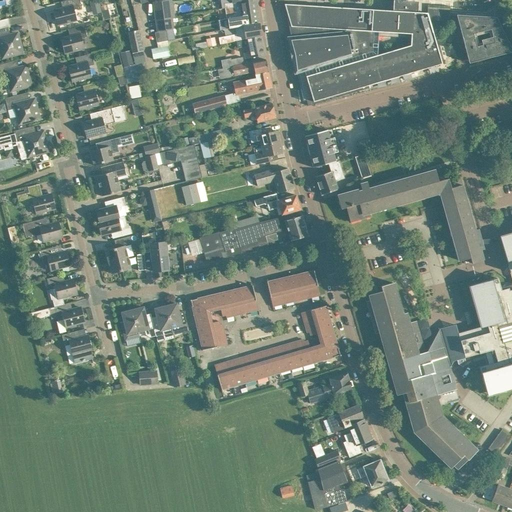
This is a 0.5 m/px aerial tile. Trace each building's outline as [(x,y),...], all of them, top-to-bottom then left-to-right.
[(65,8),(62,8),(53,11),(57,25),(76,20),(74,10),(81,8),(79,0),(66,0),(63,1),(65,8)] [(167,0),(153,2),(155,22),(161,21),(161,20),(171,18),(168,0),(167,0)] [(220,0),(221,5),(222,9),(225,8),(225,7),(224,4),(232,3),(252,0),(220,0)] [(256,4),(255,0),(252,0),(232,3),(224,4),(225,7),(225,8),(226,13),(226,18),(228,18),(234,17),(257,13),(256,4)] [(392,0),(392,11),(412,12),(417,13),(418,1),(413,1),(413,0),(392,0)] [(287,18),(291,37),(346,31),(346,30),(371,31),(372,10),(284,4),(284,5),(287,15),(288,18),(287,18)] [(427,13),(429,20),(449,21),(449,14),(450,6),(428,5),(427,13)] [(106,6),(100,7),(104,21),(110,19),(106,6)] [(392,11),(372,10),(371,31),(346,30),(346,31),(291,37),(290,38),(289,36),(288,36),(288,38),(286,38),(286,40),(288,40),(290,50),(288,50),(289,52),(290,52),(290,53),(289,53),(290,59),(291,59),(291,60),(290,60),(291,62),(292,61),(294,72),(293,72),(293,74),(295,73),(295,75),(297,75),(297,73),(298,73),(303,102),(307,101),(308,106),(315,104),(314,101),(350,90),(349,88),(358,85),(360,90),(368,88),(369,88),(368,86),(404,75),(405,75),(405,74),(441,64),(427,13),(417,13),(412,12),(392,11)] [(235,28),(242,26),(259,24),(257,13),(234,17),(228,18),(229,29),(235,28)] [(494,56),(511,51),(496,17),(456,15),(465,51),(469,63),(485,59),(484,55),(490,54),(491,57),(494,56)] [(10,27),(8,18),(0,20),(0,29),(3,29),(8,27),(10,27)] [(155,22),(157,32),(162,31),(172,29),(171,18),(161,20),(161,21),(155,22)] [(232,41),(232,42),(245,40),(246,40),(261,36),(259,24),(242,26),(235,28),(237,34),(233,35),(234,41),(232,41)] [(72,36),(69,37),(61,39),(64,53),(84,48),(81,38),(86,37),(83,25),(70,29),(72,36)] [(5,36),(3,29),(0,29),(0,48),(2,58),(22,53),(17,33),(5,36)] [(154,33),(156,43),(174,40),(172,29),(162,31),(157,32),(154,33)] [(138,30),(127,33),(134,65),(145,62),(138,30)] [(261,36),(246,40),(249,51),(243,52),(245,59),(265,55),(261,36)] [(214,38),(207,40),(208,48),(216,46),(214,38)] [(168,45),(151,48),(153,59),(170,56),(168,45)] [(130,51),(121,53),(125,67),(133,65),(130,51)] [(79,64),(77,65),(68,67),(72,81),(91,76),(88,66),(94,65),(91,54),(77,57),(79,64)] [(231,60),(232,67),(244,64),(242,57),(231,60)] [(254,72),(255,75),(268,73),(266,60),(252,62),(252,63),(244,64),(232,67),(226,68),(226,67),(222,68),(224,76),(227,77),(234,76),(254,72)] [(25,66),(18,68),(14,69),(12,62),(0,64),(0,76),(7,75),(11,91),(30,86),(25,66)] [(125,68),(127,79),(148,74),(145,64),(125,68)] [(268,73),(255,75),(256,79),(233,83),(236,95),(271,87),(268,73)] [(117,77),(120,87),(126,85),(124,75),(117,77)] [(86,92),(84,93),(75,95),(79,109),(98,104),(96,94),(107,91),(105,80),(85,85),(86,92)] [(22,102),(20,94),(5,98),(8,110),(15,108),(19,124),(33,120),(34,121),(37,120),(36,119),(39,118),(34,99),(22,102)] [(227,105),(224,94),(192,103),(195,114),(227,105)] [(242,111),(244,118),(255,115),(257,123),(266,121),(275,119),(272,103),(242,111)] [(94,120),(91,121),(82,123),(86,138),(105,133),(104,125),(125,120),(122,106),(92,113),(94,120)] [(0,149),(17,145),(19,152),(19,151),(26,149),(28,156),(47,151),(42,132),(31,135),(29,127),(13,131),(14,134),(0,137),(0,147),(0,149),(0,148),(0,149)] [(198,135),(199,143),(233,135),(231,127),(198,135)] [(260,140),(261,146),(281,142),(279,134),(277,135),(276,131),(271,132),(270,127),(249,132),(251,142),(260,140)] [(327,130),(304,136),(308,148),(307,148),(309,155),(313,168),(328,163),(329,166),(339,162),(338,161),(335,162),(335,161),(333,153),(337,152),(338,152),(334,137),(333,137),(329,138),(327,130)] [(95,143),(95,144),(98,143),(99,149),(90,152),(93,165),(112,160),(111,154),(119,152),(117,145),(121,144),(119,137),(95,143)] [(357,140),(359,146),(370,143),(369,137),(357,140)] [(281,142),(261,146),(263,152),(254,154),(257,165),(278,160),(276,154),(281,153),(281,149),(283,149),(281,142)] [(190,146),(189,146),(184,147),(161,153),(163,164),(181,160),(186,181),(202,178),(194,145),(190,146)] [(360,149),(361,155),(372,152),(371,146),(360,149)] [(155,154),(144,157),(148,171),(158,169),(155,154)] [(363,155),(356,157),(363,178),(370,176),(363,155)] [(102,174),(96,176),(99,188),(98,190),(99,194),(101,195),(101,196),(121,191),(117,179),(126,176),(122,162),(100,168),(102,174)] [(331,171),(315,177),(321,195),(322,195),(338,189),(335,182),(344,178),(339,162),(329,166),(331,171)] [(274,181),(277,193),(284,191),(294,189),(288,168),(272,173),(271,169),(253,174),(257,186),(274,181)] [(483,249),(481,244),(480,240),(477,229),(474,230),(462,185),(460,179),(449,182),(448,179),(444,180),(441,168),(434,170),(437,178),(434,179),(433,175),(424,178),(424,177),(418,178),(418,179),(410,182),(410,181),(404,182),(404,183),(396,186),(396,185),(390,186),(390,187),(382,189),(371,192),(372,192),(363,195),(365,202),(359,203),(358,200),(360,200),(358,189),(337,195),(337,196),(339,195),(340,200),(338,201),(341,209),(347,207),(349,212),(347,212),(350,222),(350,220),(355,219),(356,220),(369,216),(368,212),(376,210),(376,208),(381,206),(381,208),(382,208),(381,206),(387,205),(387,206),(396,204),(395,202),(401,201),(401,203),(410,200),(409,198),(415,197),(415,199),(424,196),(423,195),(428,193),(429,195),(437,192),(437,193),(435,198),(438,200),(440,195),(441,195),(444,203),(445,202),(447,208),(445,208),(447,217),(449,216),(451,222),(449,222),(451,230),(453,229),(455,237),(453,238),(454,238),(455,238),(456,241),(455,242),(460,261),(472,258),(473,262),(471,263),(483,260),(480,250),(483,249)] [(233,176),(218,181),(220,188),(235,184),(233,176)] [(360,184),(362,191),(369,189),(367,182),(360,184)] [(145,192),(146,198),(149,210),(155,209),(156,213),(159,213),(154,189),(145,192)] [(38,190),(34,191),(28,193),(17,196),(18,202),(24,206),(30,204),(33,206),(34,206),(36,213),(55,208),(51,194),(39,197),(38,190)] [(276,194),(263,197),(253,200),(255,206),(264,204),(265,205),(267,204),(269,210),(279,207),(281,215),(290,212),(300,209),(299,208),(300,207),(299,204),(298,204),(296,195),(286,198),(278,200),(276,194)] [(98,223),(117,218),(118,218),(116,211),(119,211),(121,209),(120,207),(125,206),(123,197),(107,201),(108,207),(96,210),(99,222),(98,223)] [(234,230),(234,228),(219,233),(219,232),(199,238),(202,247),(203,253),(206,262),(207,262),(205,254),(223,249),(226,257),(241,253),(250,248),(256,246),(267,244),(267,245),(268,245),(265,236),(287,230),(290,241),(308,236),(302,216),(297,217),(297,216),(296,216),(296,217),(285,221),(284,217),(261,222),(234,230)] [(58,222),(50,224),(47,225),(45,218),(22,224),(26,238),(41,234),(43,242),(54,239),(54,241),(61,239),(60,237),(62,236),(58,222)] [(117,218),(98,223),(101,235),(114,232),(115,238),(132,234),(130,226),(129,225),(124,226),(123,224),(121,223),(118,224),(117,218)] [(14,226),(7,228),(9,233),(10,239),(17,237),(15,232),(14,226)] [(142,235),(144,253),(151,252),(153,272),(168,270),(164,242),(156,243),(155,231),(142,235)] [(457,333),(455,325),(448,327),(450,333),(435,337),(431,346),(450,357),(443,370),(443,372),(450,371),(449,367),(453,360),(456,359),(458,364),(462,366),(465,362),(464,357),(469,356),(478,353),(479,353),(493,349),(497,362),(488,364),(488,365),(479,367),(481,372),(486,391),(490,390),(491,394),(511,388),(511,232),(499,236),(500,238),(480,240),(481,244),(497,243),(503,267),(507,266),(509,272),(510,272),(511,280),(511,289),(508,290),(508,288),(501,290),(500,287),(499,287),(497,278),(492,280),(492,279),(473,285),(474,289),(470,290),(479,323),(484,322),(485,326),(482,326),(480,327),(478,328),(478,327),(475,328),(471,329),(463,331),(460,332),(460,333),(459,333),(457,333)] [(105,251),(108,262),(127,257),(125,246),(132,244),(130,236),(114,240),(116,248),(105,251)] [(55,254),(53,247),(39,251),(42,262),(48,260),(50,271),(62,268),(63,272),(69,271),(68,266),(70,266),(66,251),(55,254)] [(145,270),(144,253),(136,255),(138,271),(145,270)] [(127,257),(108,262),(111,274),(130,269),(127,257)] [(314,271),(302,273),(308,298),(319,295),(314,271)] [(302,273),(290,276),(296,301),(308,298),(302,273)] [(58,298),(58,299),(62,297),(77,294),(73,279),(62,282),(60,275),(47,279),(50,290),(55,288),(58,298)] [(290,276),(278,279),(284,303),(296,301),(290,276)] [(284,303),(278,279),(266,282),(272,306),(284,303)] [(431,346),(431,345),(427,351),(424,352),(415,321),(408,323),(406,318),(405,318),(404,314),(405,314),(405,313),(401,314),(399,308),(398,309),(397,305),(398,305),(396,298),(395,298),(394,294),(395,294),(395,293),(394,293),(393,290),(394,289),(392,283),(380,286),(382,291),(370,294),(371,300),(368,301),(370,308),(371,307),(372,311),(371,311),(371,312),(372,312),(373,316),(372,316),(374,323),(375,322),(376,326),(375,326),(377,333),(380,332),(382,338),(383,337),(384,341),(383,341),(385,348),(386,348),(387,352),(386,352),(386,353),(387,353),(388,356),(387,357),(389,363),(390,363),(391,367),(390,367),(392,373),(390,373),(396,395),(404,393),(405,398),(406,398),(408,402),(406,402),(407,404),(408,403),(409,407),(408,407),(411,420),(412,419),(414,423),(412,423),(415,431),(417,433),(418,433),(420,435),(420,436),(424,440),(425,440),(428,443),(427,444),(432,448),(433,448),(436,450),(435,451),(440,456),(441,455),(444,458),(443,459),(444,459),(447,461),(446,462),(451,467),(454,464),(458,468),(467,459),(467,460),(476,451),(466,442),(463,440),(464,439),(463,438),(462,439),(459,436),(460,435),(451,427),(450,427),(447,425),(448,424),(447,423),(447,424),(444,421),(445,420),(440,416),(438,410),(437,410),(436,407),(437,406),(458,400),(450,371),(443,372),(443,370),(450,357),(431,346)] [(252,285),(240,288),(246,313),(258,310),(252,285)] [(240,288),(228,291),(234,315),(246,313),(240,288)] [(228,291),(217,294),(220,309),(222,316),(225,315),(226,317),(234,315),(228,291)] [(217,294),(190,300),(208,311),(220,309),(217,294)] [(64,304),(62,297),(58,299),(58,298),(52,300),(54,307),(64,304)] [(190,300),(197,327),(211,323),(208,311),(190,300)] [(42,318),(50,316),(51,319),(57,318),(58,321),(63,319),(65,327),(84,322),(81,307),(72,309),(69,310),(67,303),(48,308),(40,311),(42,318)] [(176,303),(165,306),(171,328),(173,335),(189,331),(184,311),(178,312),(176,303)] [(301,313),(305,324),(329,317),(325,305),(301,313)] [(151,318),(156,336),(157,342),(164,340),(162,330),(171,328),(165,306),(154,309),(156,317),(151,318)] [(151,337),(156,336),(151,318),(150,314),(145,315),(143,307),(132,310),(138,332),(144,330),(146,335),(151,337)] [(124,321),(121,322),(125,340),(127,346),(141,342),(139,336),(138,332),(132,310),(121,313),(124,321)] [(311,335),(318,333),(332,329),(329,317),(305,324),(307,333),(310,332),(311,335)] [(197,327),(199,338),(224,333),(222,324),(219,325),(218,321),(211,323),(197,327)] [(318,333),(321,345),(340,355),(332,329),(318,333)] [(70,345),(72,355),(74,363),(92,358),(90,350),(92,350),(88,335),(77,338),(75,331),(61,335),(64,346),(70,345)] [(224,333),(199,338),(202,350),(227,344),(224,333)] [(303,340),(295,342),(302,366),(314,363),(309,348),(310,348),(308,341),(304,342),(303,340)] [(295,342),(284,345),(291,369),(302,366),(295,342)] [(192,345),(186,346),(189,357),(195,355),(192,345)] [(284,345),(272,349),(279,373),(291,369),(284,345)] [(321,345),(310,348),(309,348),(314,363),(340,355),(321,345)] [(272,349),(260,352),(267,376),(279,373),(272,349)] [(260,352),(249,356),(256,380),(267,376),(260,352)] [(249,356),(237,359),(244,383),(256,380),(249,356)] [(237,359),(226,362),(233,386),(244,383),(237,359)] [(233,386),(226,362),(214,366),(221,390),(233,386)] [(169,371),(173,387),(186,384),(181,368),(169,371)] [(138,371),(139,386),(151,385),(148,370),(138,371)] [(157,370),(148,370),(151,385),(158,384),(157,370)] [(314,393),(308,394),(311,403),(326,398),(326,396),(351,389),(350,386),(352,386),(351,381),(349,381),(346,372),(328,378),(330,385),(313,390),(314,393)] [(297,384),(301,397),(308,394),(305,382),(297,384)] [(344,428),(348,427),(364,420),(363,420),(363,418),(363,417),(361,418),(357,406),(358,406),(358,405),(349,409),(327,417),(333,432),(344,428)] [(364,420),(348,427),(353,438),(343,442),(349,457),(361,452),(358,444),(371,439),(364,420)] [(501,430),(488,449),(496,455),(509,436),(501,430)] [(316,459),(315,459),(318,468),(340,459),(336,451),(324,456),(316,459)] [(382,482),(388,479),(380,460),(356,469),(360,478),(367,476),(371,486),(380,483),(382,483),(382,482)] [(317,469),(318,471),(327,507),(347,501),(342,483),(346,481),(338,461),(329,465),(317,469)] [(491,501),(503,505),(509,489),(497,484),(496,489),(493,488),(494,486),(489,484),(487,490),(485,489),(482,497),(492,500),(491,501)] [(280,488),(282,498),(293,496),(291,485),(280,488)] [(503,505),(511,508),(511,489),(509,489),(503,505)]
